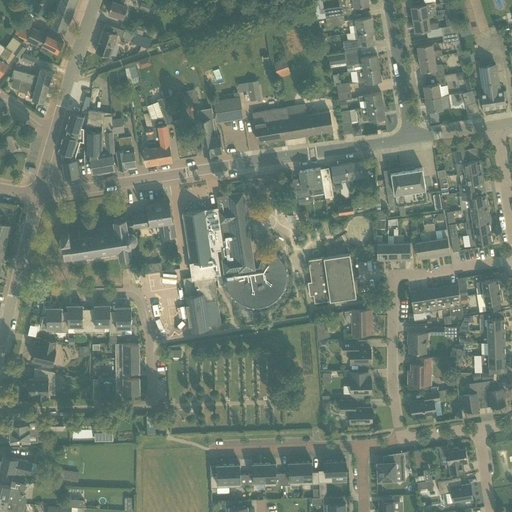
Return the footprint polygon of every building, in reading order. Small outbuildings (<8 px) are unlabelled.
[(57,0),(55,8),(73,14),(78,1),(77,0),(57,0)] [(129,0),(120,0),(119,4),(112,1),(108,14),(124,18),(128,7),(127,7),(129,0)] [(250,0),(255,12),(274,5),(271,0),(250,0)] [(325,18),(324,9),(320,10),(318,0),(313,1),(317,19),(325,18)] [(439,0),(440,4),(444,3),(447,14),(452,13),(448,1),(448,0),(439,0)] [(489,28),(479,0),(460,0),(468,23),(471,33),(489,28)] [(151,5),(141,2),(139,8),(148,11),(151,5)] [(157,12),(159,5),(153,3),(150,10),(157,12)] [(436,10),(427,11),(426,4),(411,7),(413,19),(428,16),(428,17),(436,15),(436,10)] [(326,18),(344,14),(343,8),(342,8),(342,6),(340,6),(324,9),(326,18)] [(49,25),(67,31),(70,22),(69,22),(70,20),(71,20),(72,16),(72,15),(73,15),(73,14),(55,8),(49,25)] [(309,17),(306,8),(295,12),(298,21),(309,17)] [(327,26),(333,25),(345,23),(344,14),(326,18),(327,26)] [(413,19),(415,32),(438,28),(438,23),(429,24),(428,17),(428,16),(413,19)] [(356,25),(357,32),(373,29),(371,17),(356,19),(356,20),(349,21),(350,26),(356,25)] [(40,48),(53,55),(54,53),(54,51),(56,52),(58,51),(63,41),(47,34),(47,35),(33,28),(32,29),(20,23),(15,33),(19,35),(18,37),(40,47),(40,48)] [(137,34),(135,34),(125,30),(105,23),(105,24),(103,29),(103,30),(102,32),(102,33),(101,37),(100,37),(96,51),(110,56),(117,35),(123,37),(124,39),(132,41),(132,42),(147,48),(151,38),(145,36),(144,37),(137,34)] [(132,30),(137,32),(143,33),(144,27),(134,25),(132,30)] [(457,32),(455,25),(447,26),(441,27),(442,35),(457,32)] [(375,42),(373,29),(357,32),(359,39),(343,42),(344,47),(345,53),(360,51),(360,45),(375,42)] [(457,52),(462,51),(457,32),(442,35),(443,42),(454,40),(457,52)] [(417,46),(419,58),(434,56),(435,56),(442,55),(441,50),(434,51),(432,43),(417,46)] [(26,48),(20,44),(13,53),(19,57),(26,48)] [(0,55),(0,75),(0,76),(8,65),(4,62),(9,56),(12,52),(6,47),(0,55)] [(357,70),(379,67),(377,54),(361,57),(360,51),(345,53),(346,65),(355,63),(355,64),(362,62),(363,69),(357,70)] [(21,60),(33,65),(35,58),(24,53),(21,60)] [(329,57),(330,65),(345,63),(344,55),(329,57)] [(139,67),(150,64),(148,56),(136,59),(139,67)] [(424,71),(425,78),(444,75),(442,64),(436,65),(435,56),(434,56),(419,58),(421,71),(424,71)] [(291,73),(290,70),(288,66),(286,58),(273,62),(278,77),(291,73)] [(483,109),(493,107),(505,105),(504,97),(507,97),(506,90),(499,91),(497,78),(495,64),(479,66),(483,93),(481,93),(483,109)] [(135,66),(125,68),(127,79),(131,79),(132,83),(139,81),(138,77),(135,66)] [(365,82),(381,79),(379,67),(357,70),(357,78),(358,83),(365,82)] [(11,77),(13,78),(48,87),(52,71),(41,68),(39,76),(14,69),(11,77)] [(446,85),(444,75),(425,78),(426,85),(423,86),(425,98),(441,96),(439,86),(446,85)] [(44,103),(48,87),(13,78),(11,87),(19,89),(18,91),(27,93),(28,90),(34,92),(32,100),(44,103)] [(350,91),(349,82),(337,84),(338,93),(350,91)] [(250,101),(261,99),(260,87),(249,89),(250,101)] [(186,90),(187,93),(189,104),(198,102),(195,88),(186,90)] [(472,90),(468,91),(462,93),(465,105),(476,102),(472,90)] [(350,91),(338,93),(339,100),(351,98),(350,91)] [(361,108),(383,105),(381,92),(365,94),(365,95),(358,96),(359,101),(366,100),(367,107),(360,108),(361,108)] [(217,122),(243,117),(240,96),(213,101),(217,122)] [(443,108),(441,96),(425,98),(427,111),(443,108)] [(153,127),(158,163),(172,160),(166,125),(174,124),(164,97),(157,100),(158,101),(147,105),(148,109),(151,119),(153,127)] [(284,119),(287,138),(332,130),(332,131),(333,130),(329,111),(307,115),(305,104),(279,108),(280,119),(284,119)] [(383,105),(361,108),(363,121),(369,120),(385,117),(383,105)] [(215,118),(213,118),(212,107),(198,110),(205,155),(216,153),(216,152),(223,151),(220,134),(218,135),(215,118)] [(254,113),(258,143),(259,143),(259,142),(287,138),(284,119),(280,119),(279,108),(254,113)] [(356,109),(340,111),(342,124),(351,123),(350,112),(356,111),(356,109)] [(102,125),(103,116),(104,111),(89,110),(87,125),(102,125)] [(62,161),(76,159),(76,156),(80,141),(84,142),(84,131),(84,129),(80,127),(84,116),(71,111),(65,129),(67,129),(65,135),(64,134),(58,152),(60,152),(62,161)] [(102,131),(84,131),(84,142),(84,160),(90,159),(92,173),(104,172),(103,171),(106,170),(107,171),(115,170),(112,153),(115,153),(114,139),(114,133),(112,119),(112,115),(103,116),(102,125),(102,131)] [(122,118),(112,119),(114,133),(118,133),(119,133),(118,126),(123,125),(122,118)] [(362,134),(360,126),(353,128),(354,135),(362,134)] [(146,165),(158,163),(153,127),(145,128),(148,147),(143,148),(146,165)] [(116,151),(119,169),(130,167),(130,168),(133,167),(137,166),(132,136),(119,138),(119,139),(121,150),(116,151)] [(469,161),(468,155),(467,149),(454,151),(456,163),(458,174),(465,173),(482,170),(480,159),(469,161)] [(80,176),(77,159),(76,159),(62,161),(61,161),(64,178),(75,176),(75,175),(79,175),(79,176),(80,176)] [(361,161),(346,163),(350,186),(364,183),(361,161)] [(348,178),(349,186),(350,186),(346,163),(332,166),(335,188),(342,187),(341,179),(348,178)] [(313,169),(300,171),(303,193),(297,194),(299,203),(313,200),(313,195),(324,193),(322,179),(320,167),(316,168),(316,169),(313,170),(313,169)] [(428,201),(424,176),(422,168),(391,173),(391,175),(385,176),(387,193),(389,207),(396,206),(428,201)] [(465,173),(466,182),(458,184),(460,192),(474,190),(473,184),(484,182),(482,170),(465,173)] [(322,179),(324,193),(325,197),(333,196),(330,177),(322,179)] [(448,186),(440,187),(441,194),(449,193),(448,186)] [(475,196),(474,190),(460,192),(460,195),(459,195),(461,210),(470,208),(488,205),(486,194),(475,196)] [(243,192),(227,194),(228,195),(216,196),(218,208),(212,209),(219,250),(221,250),(224,273),(225,273),(226,280),(224,280),(227,290),(233,298),(241,304),(250,307),(261,307),(270,304),(278,298),(284,290),(288,281),(288,271),(285,261),(284,261),(278,253),(267,264),(261,260),(262,258),(261,258),(258,268),(255,268),(250,239),(249,239),(248,235),(250,235),(245,206),(243,192)] [(353,205),(353,206),(354,213),(376,210),(374,192),(364,193),(365,203),(353,205)] [(439,194),(433,195),(435,209),(442,208),(439,194)] [(166,238),(175,236),(170,201),(160,203),(160,204),(157,204),(156,203),(147,205),(148,214),(132,216),(133,219),(134,227),(135,227),(164,222),(166,238)] [(338,206),(339,215),(353,213),(352,203),(338,206)] [(470,208),(472,221),(490,218),(488,205),(470,208)] [(192,278),(214,275),(210,251),(219,250),(212,209),(210,209),(183,213),(186,233),(185,233),(185,234),(186,234),(187,237),(185,238),(187,238),(188,245),(186,246),(186,247),(188,247),(189,253),(187,254),(187,255),(189,254),(192,278)] [(377,211),(378,218),(385,217),(384,210),(377,211)] [(307,211),(298,212),(300,221),(308,220),(307,211)] [(448,222),(455,221),(453,211),(447,212),(448,222)] [(133,219),(130,220),(126,220),(126,218),(114,220),(114,225),(106,226),(105,226),(97,228),(97,227),(96,227),(96,228),(95,228),(95,226),(88,227),(88,229),(88,228),(87,229),(79,231),(79,230),(78,230),(78,231),(73,232),(69,232),(69,229),(68,229),(68,228),(66,228),(67,230),(63,230),(62,228),(61,229),(61,230),(61,231),(65,258),(65,261),(67,261),(67,260),(66,260),(66,258),(72,257),(72,259),(72,260),(73,260),(73,262),(74,262),(74,261),(82,260),(82,261),(83,261),(83,260),(91,258),(92,259),(93,259),(92,258),(93,258),(93,260),(100,259),(100,257),(101,257),(101,258),(102,258),(102,257),(110,256),(110,257),(111,256),(111,255),(119,254),(120,259),(132,257),(132,255),(134,254),(135,252),(135,249),(133,248),(131,247),(131,246),(131,245),(135,243),(137,239),(136,234),(133,231),(135,227),(134,227),(133,219)] [(319,218),(308,220),(310,228),(320,226),(319,218)] [(467,229),(468,234),(492,231),(490,218),(472,221),(473,228),(471,228),(467,229)] [(0,222),(0,247),(5,248),(11,225),(0,222)] [(439,256),(450,254),(446,229),(441,230),(442,238),(437,239),(439,256)] [(468,234),(470,246),(493,242),(492,231),(468,234)] [(425,233),(429,258),(439,256),(437,239),(431,239),(430,232),(425,233)] [(415,242),(418,259),(429,258),(425,233),(420,233),(421,241),(415,242)] [(377,235),(377,250),(377,261),(388,260),(388,243),(382,243),(382,235),(377,235)] [(388,243),(388,260),(399,260),(399,235),(394,235),(394,243),(388,243)] [(399,235),(399,260),(410,260),(410,242),(404,242),(404,235),(399,235)] [(453,252),(459,251),(460,250),(458,236),(451,237),(453,252)] [(308,286),(309,291),(310,295),(313,295),(315,302),(356,296),(356,294),(355,294),(354,285),(354,284),(354,285),(352,275),(353,275),(352,275),(351,265),(349,255),(350,255),(350,253),(308,259),(312,285),(308,286)] [(162,271),(160,262),(135,266),(137,275),(145,273),(145,274),(146,273),(153,272),(154,272),(162,271)] [(192,278),(189,278),(189,277),(183,278),(186,298),(187,298),(188,302),(186,302),(191,331),(201,329),(201,326),(221,323),(214,275),(192,278)] [(484,293),(501,290),(499,279),(476,282),(478,294),(484,293)] [(446,286),(449,308),(461,306),(458,285),(446,286)] [(449,308),(446,286),(434,288),(437,310),(449,308)] [(437,310),(434,288),(422,290),(425,312),(437,310)] [(425,312),(422,290),(410,292),(413,314),(414,319),(426,317),(425,312)] [(485,304),(502,301),(501,290),(484,293),(485,304)] [(68,305),(68,311),(68,326),(74,326),(74,332),(89,332),(89,309),(83,309),(83,305),(68,305)] [(104,325),(110,325),(110,311),(110,305),(95,305),(95,309),(89,309),(89,332),(104,332),(104,325)] [(116,311),(110,311),(110,325),(110,344),(115,343),(116,343),(116,334),(125,334),(125,328),(131,327),(131,307),(116,307),(116,311)] [(68,332),(68,326),(68,311),(62,312),(62,308),(47,308),(47,316),(43,316),(40,328),(52,328),(52,332),(68,332)] [(352,334),(370,333),(370,324),(367,324),(367,318),(370,318),(370,319),(370,318),(372,318),(372,309),(352,310),(344,311),(346,323),(352,322),(352,334)] [(504,329),(504,317),(503,318),(503,310),(501,310),(480,314),(480,330),(487,330),(504,329)] [(460,331),(468,330),(468,321),(471,321),(471,315),(465,316),(462,323),(460,327),(460,331)] [(35,335),(37,326),(29,324),(26,333),(35,335)] [(456,327),(452,327),(444,327),(444,334),(444,336),(456,336),(456,327)] [(317,340),(322,338),(322,339),(330,337),(327,329),(325,329),(319,331),(317,332),(317,340)] [(487,330),(488,342),(505,342),(504,329),(487,330)] [(427,332),(408,332),(408,340),(410,340),(409,352),(426,352),(426,343),(427,343),(427,332)] [(56,350),(54,350),(56,342),(43,339),(42,347),(36,345),(33,361),(42,363),(42,365),(50,367),(50,365),(52,365),(56,350)] [(361,362),(371,362),(371,348),(358,348),(358,342),(343,342),(343,353),(350,353),(351,364),(361,363),(361,362)] [(481,355),(505,354),(505,342),(488,342),(488,355),(481,355)] [(139,357),(139,348),(137,348),(137,343),(116,343),(115,343),(116,358),(139,357)] [(496,366),(505,366),(505,354),(481,355),(482,365),(481,365),(481,373),(482,373),(494,373),(496,373),(496,366)] [(435,356),(431,356),(417,356),(417,363),(411,363),(411,375),(408,375),(408,384),(427,384),(427,376),(431,376),(431,363),(435,364),(435,356)] [(137,366),(139,366),(139,357),(116,358),(116,375),(130,375),(130,372),(137,372),(137,366)] [(35,378),(32,379),(29,379),(29,381),(27,381),(27,388),(29,388),(29,390),(33,390),(33,399),(49,398),(49,394),(55,394),(55,372),(34,368),(35,378)] [(351,394),(372,393),(371,378),(368,378),(368,372),(351,372),(351,378),(350,378),(351,394)] [(138,387),(139,387),(139,378),(130,378),(130,375),(116,375),(116,393),(138,392),(138,387)] [(481,382),(485,407),(486,407),(486,406),(491,406),(491,407),(505,405),(504,397),(505,397),(504,388),(493,390),(493,388),(494,386),(493,380),(481,382)] [(462,403),(464,403),(465,411),(479,409),(479,408),(479,407),(484,407),(485,407),(481,382),(469,383),(470,390),(471,391),(472,393),(461,395),(462,403)] [(424,417),(436,415),(434,401),(440,400),(438,391),(424,393),(425,399),(410,401),(413,418),(424,416),(424,417)] [(350,423),(372,423),(372,407),(356,407),(355,400),(340,400),(341,413),(349,413),(350,423)] [(49,419),(49,427),(49,431),(63,430),(63,418),(49,419)] [(38,430),(41,430),(41,422),(10,423),(10,430),(12,430),(12,433),(10,433),(11,435),(9,436),(9,441),(11,441),(11,443),(30,442),(38,441),(38,430)] [(113,432),(104,432),(104,441),(113,441),(113,432)] [(450,474),(464,472),(462,461),(467,461),(465,448),(459,449),(457,447),(453,448),(452,450),(439,452),(441,465),(448,464),(450,474)] [(402,468),(401,462),(405,461),(404,452),(383,455),(383,462),(377,462),(378,480),(396,479),(396,469),(402,468)] [(17,458),(14,457),(4,455),(3,459),(0,458),(0,468),(14,472),(14,471),(29,475),(33,462),(17,458)] [(346,474),(346,460),(325,461),(325,470),(319,470),(319,482),(332,482),(332,475),(346,474)] [(300,462),(301,484),(319,483),(318,471),(312,472),(312,461),(300,462)] [(283,485),(301,484),(300,462),(288,462),(289,472),(282,473),(283,485)] [(254,482),(264,481),(265,481),(264,463),(252,463),(253,474),(246,474),(247,486),(254,486),(254,482)] [(276,463),(264,463),(265,481),(264,481),(264,485),(283,485),(282,473),(276,473),(276,463)] [(211,487),(229,487),(228,464),(216,465),(217,475),(211,475),(211,487)] [(240,464),(228,464),(229,487),(247,486),(246,474),(240,474),(240,464)] [(425,480),(431,479),(429,468),(423,469),(424,475),(415,476),(416,482),(425,480)] [(79,471),(61,469),(60,478),(78,480),(79,471)] [(453,502),(460,501),(460,503),(466,502),(465,500),(473,499),(470,483),(461,485),(460,478),(438,481),(440,493),(451,491),(453,502)] [(0,498),(21,503),(26,504),(26,501),(25,495),(23,494),(26,484),(11,480),(10,486),(0,483),(0,498)] [(323,497),(323,511),(345,511),(346,502),(335,503),(335,497),(327,497),(323,497)] [(20,511),(24,510),(25,505),(26,504),(21,503),(0,498),(0,511),(20,511)] [(67,506),(72,507),(83,507),(84,500),(68,498),(67,506)] [(225,511),(247,511),(248,506),(237,506),(237,500),(225,500),(225,511)] [(399,511),(400,510),(394,508),(393,501),(379,501),(379,510),(378,510),(379,510),(379,511),(399,511)]
